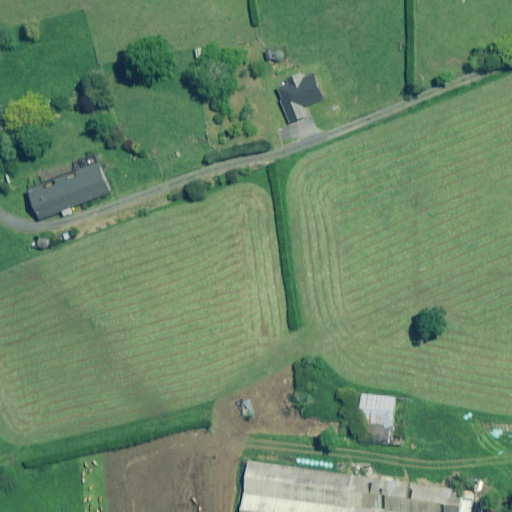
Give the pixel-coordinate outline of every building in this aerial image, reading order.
[(285,61),(285,52),(268,51),(268,60),(285,61)] [(324,102),(314,74),(278,88),(292,123),(309,117),(306,108),(324,102)] [(116,192),(105,162),(79,172),(82,178),(73,181),(71,176),(58,181),(60,186),(49,190),(47,186),(33,192),(44,220),(116,192)] [(40,247),(40,248),(41,249),(42,251),(43,251),(45,252),(46,253),(48,253),(49,253),(51,253),(52,252),(53,251),(54,250),(55,249),(56,248),(56,246),(57,245),(56,243),(56,242),(56,241),(55,239),(54,238),(53,237),(51,237),(50,236),(49,236),(47,236),(46,236),(44,237),(43,238),(42,239),(41,240),(40,241),(40,242),(40,244),(40,245),(40,247)] [(396,398),(364,395),(359,440),(392,443),(396,398)] [(253,463),(246,511),(470,511),(473,492),(253,463)]
